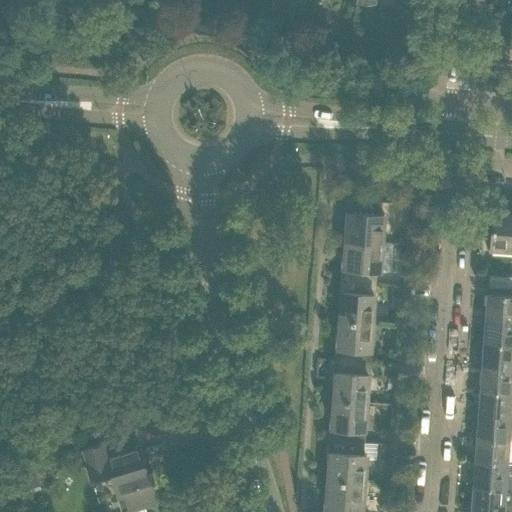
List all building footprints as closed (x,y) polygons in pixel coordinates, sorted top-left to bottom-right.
[(417,0),(416,17),(428,18),(429,0),(417,0)] [(267,28),(268,21),(258,19),(257,26),(267,28)] [(281,23),(270,21),(269,29),(280,31),(281,23)] [(363,24),(352,22),(350,37),(361,39),(363,24)] [(381,214),(382,201),(348,199),(345,239),(382,242),(384,214),(381,214)] [(511,249),(511,210),(494,209),(491,247),(511,249)] [(393,234),(393,241),(406,242),(407,228),(400,228),(393,234)] [(345,239),(342,279),(375,281),(375,270),(379,270),(382,242),(345,239)] [(511,276),(509,276),(489,274),(488,287),(511,288),(511,276)] [(375,281),(342,279),(339,319),(371,322),(375,281)] [(511,294),(507,294),(487,293),(486,317),(511,318),(511,294)] [(391,295),(390,305),(400,306),(401,296),(391,295)] [(511,318),(486,317),(484,341),(511,343),(511,318)] [(371,322),(339,319),(336,359),(368,362),(371,322)] [(511,343),(484,341),(482,365),(511,367),(511,343)] [(368,362),(336,359),(333,400),(365,402),(368,362)] [(511,367),(482,365),(480,389),(511,391),(511,380),(511,379),(511,367)] [(480,389),(479,413),(509,415),(511,415),(511,391),(480,389)] [(365,402),(333,400),(330,439),(362,441),(365,402)] [(479,413),(477,436),(511,438),(511,417),(509,417),(509,415),(479,413)] [(511,438),(477,436),(475,460),(506,463),(511,463),(511,438)] [(330,439),(327,479),(364,482),(366,454),(361,454),(362,441),(330,439)] [(105,442),(86,448),(82,449),(92,482),(111,476),(121,511),(131,509),(132,511),(140,511),(145,510),(144,505),(156,502),(150,482),(155,480),(152,471),(147,472),(139,445),(108,454),(105,442)] [(475,460),(473,484),(504,486),(511,487),(511,463),(506,463),(475,460)] [(22,475),(9,479),(11,486),(13,494),(26,490),(22,475)] [(361,511),(364,482),(327,479),(323,511),(361,511)] [(473,484),(472,508),(511,511),(511,494),(504,486),(473,484)]
